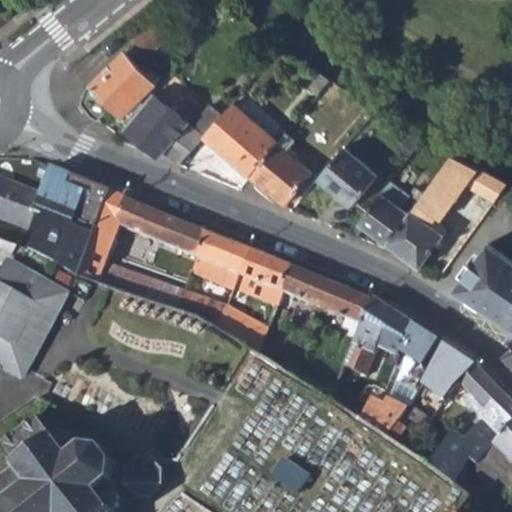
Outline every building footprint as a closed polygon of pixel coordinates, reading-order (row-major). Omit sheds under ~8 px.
[(168,36),(155,20),(131,40),(145,55),(168,36)] [(147,78),(125,53),(108,68),(87,90),(82,102),(87,109),(93,117),(98,120),(112,107),(122,117),(156,86),(147,78)] [(161,71),(168,78),(177,67),(172,61),(161,71)] [(147,78),(156,86),(161,81),(153,72),(147,78)] [(313,86),(320,92),(331,79),(323,74),(313,86)] [(125,129),(160,157),(178,165),(203,138),(223,114),(211,104),(193,124),(155,93),(125,129)] [(203,138),(250,177),(278,143),(280,140),(235,101),(223,114),(203,138)] [(278,143),(285,149),(295,138),(288,131),(280,140),(278,143)] [(285,149),(278,143),(250,177),(285,205),(312,172),(285,149)] [(380,177),(345,148),(320,178),(354,207),(380,177)] [(412,212),(390,243),(421,267),(445,235),(431,224),(437,216),(441,219),(468,183),(497,201),(509,185),(479,168),(454,155),(426,192),(412,212)] [(76,274),(99,224),(114,193),(54,167),(41,195),(26,228),(17,248),(35,254),(58,263),(76,274)] [(0,217),(26,228),(41,195),(0,179),(0,217)] [(412,212),(426,192),(414,184),(404,198),(400,196),(405,189),(392,179),(361,224),(390,243),(412,212)] [(116,224),(200,259),(209,235),(127,199),(116,224)] [(118,232),(99,224),(76,274),(82,277),(85,280),(131,299),(157,307),(180,314),(188,293),(146,278),(103,262),(118,232)] [(285,294),(284,293),(293,269),(209,235),(200,259),(226,269),(266,286),(261,299),(280,307),(285,294)] [(466,277),(456,291),(489,313),(506,323),(511,328),(511,258),(490,243),(474,265),(474,264),(465,277),(466,277)] [(220,282),(226,269),(200,259),(195,271),(220,282)] [(0,364),(25,379),(71,297),(11,264),(2,281),(0,284),(0,364)] [(285,294),(364,325),(375,301),(293,269),(284,293),(285,294)] [(226,306),(188,293),(180,314),(207,324),(253,353),(259,356),(270,330),(240,313),(226,306)] [(380,346),(400,356),(414,326),(379,303),(375,301),(364,325),(340,375),(333,389),(358,401),(368,383),(364,381),(380,346)] [(409,378),(432,338),(414,326),(400,356),(394,369),(409,378)] [(304,352),(270,330),(259,356),(328,400),(333,389),(340,375),(304,352)] [(438,381),(454,392),(461,385),(478,367),(446,346),(432,367),(442,374),(438,381)] [(455,433),(430,465),(443,476),(449,469),(453,473),(469,452),(479,463),(496,444),(511,426),(511,401),(478,367),(461,385),(476,400),(470,406),(479,416),(482,414),(487,419),(463,445),(455,433)] [(376,392),(360,419),(388,437),(397,425),(409,406),(424,382),(417,378),(409,392),(394,383),(385,398),(376,392)] [(414,409),(409,406),(397,425),(407,431),(418,437),(425,426),(409,416),(414,409)] [(0,511),(115,511),(122,504),(122,500),(121,497),(118,493),(115,490),(108,489),(112,483),(117,485),(118,481),(113,479),(114,476),(114,466),(120,464),(119,461),(114,463),(109,457),(105,452),(108,448),(105,446),(101,450),(94,448),(90,448),(89,443),(85,443),(85,448),(81,449),(77,450),(80,443),(74,434),(64,433),(56,438),(41,420),(42,416),(36,415),(36,420),(4,444),(1,443),(0,448),(4,449),(16,464),(13,466),(16,470),(0,482),(0,511)] [(399,445),(407,431),(397,425),(388,437),(399,445)] [(436,433),(425,426),(418,437),(429,444),(436,433)] [(511,426),(496,444),(511,461),(511,426)] [(482,467),(479,463),(469,452),(453,473),(475,494),(486,492),(473,477),(482,467)] [(148,470),(123,473),(127,503),(147,501),(151,499),(155,495),(166,481),(148,470)]
